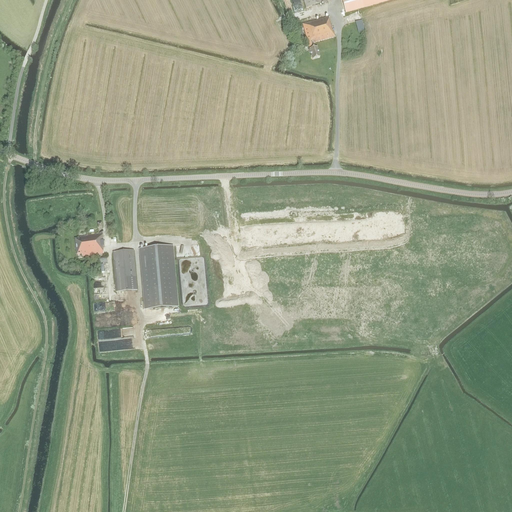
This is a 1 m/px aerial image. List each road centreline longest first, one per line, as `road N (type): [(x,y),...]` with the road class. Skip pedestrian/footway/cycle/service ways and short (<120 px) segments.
road 1 (tertiary): [(511,192),(327,171),(96,180),(0,151)]
road 2 (track): [(124,511),(147,364),(134,296),(111,298)]
